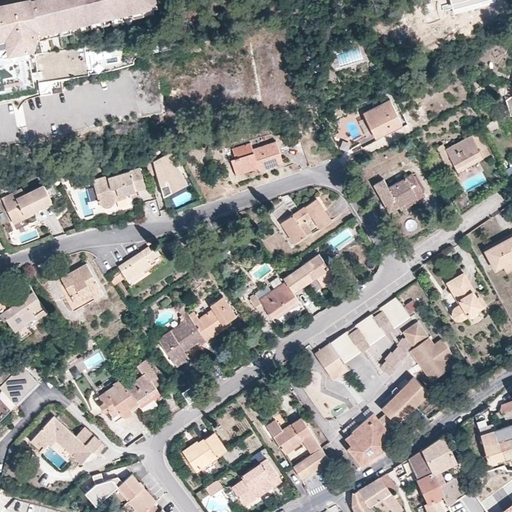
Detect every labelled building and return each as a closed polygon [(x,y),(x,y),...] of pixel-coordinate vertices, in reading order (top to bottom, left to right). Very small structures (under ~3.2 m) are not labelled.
[(28,0),(23,1),(24,3),(17,4),(17,2),(0,4),(0,91),(34,85),(27,50),(32,49),(37,36),(104,25),(154,16),(153,7),(160,5),(158,0),(28,0)] [(453,0),(457,11),(475,7),(488,3),(486,0),(453,0)] [(477,13),(475,7),(457,11),(458,18),(477,13)] [(94,76),(90,46),(34,55),(39,84),(62,81),(79,79),(94,76)] [(150,110),(161,107),(155,83),(157,82),(154,67),(138,71),(142,91),(146,90),(150,110)] [(402,124),(390,100),(363,113),(375,137),(402,124)] [(12,102),(0,104),(0,142),(19,138),(12,102)] [(254,102),(247,103),(249,112),(257,110),(254,102)] [(483,158),(471,136),(446,149),(443,144),(437,147),(444,159),(449,156),(453,164),(458,171),(483,158)] [(282,159),(276,141),(253,149),(251,142),(234,148),(237,157),(231,159),(235,169),(256,162),(258,167),(282,159)] [(184,179),(171,153),(155,161),(154,159),(147,161),(150,176),(157,174),(164,196),(172,192),(169,186),(184,179)] [(449,156),(444,159),(448,166),(453,164),(449,156)] [(258,167),(256,162),(235,169),(236,174),(258,167)] [(125,193),(130,192),(135,190),(145,187),(140,167),(109,177),(108,175),(93,180),(100,203),(102,205),(105,207),(107,207),(110,206),(112,205),(114,203),(114,202),(114,201),(114,196),(125,193)] [(390,211),(392,210),(399,206),(416,196),(419,200),(425,196),(412,173),(388,187),(384,179),(374,184),(390,211)] [(51,201),(44,185),(25,194),(22,188),(2,199),(11,218),(23,212),(25,214),(49,203),(51,201)] [(454,201),(462,213),(474,205),(468,194),(454,201)] [(419,200),(416,196),(399,206),(402,209),(419,200)] [(299,210),(300,213),(295,216),(293,214),(281,222),(295,243),(309,233),(320,226),(321,228),(332,220),(317,198),(299,210)] [(13,222),(17,220),(22,218),(26,216),(25,214),(23,212),(11,218),(13,222)] [(496,269),(503,265),(511,260),(511,236),(485,250),(496,269)] [(144,248),(118,265),(130,282),(146,271),(164,260),(160,253),(156,247),(153,243),(149,246),(144,248)] [(324,261),(319,253),(288,275),(283,268),(279,271),(286,281),(294,292),(307,283),(314,278),(316,277),(323,286),(336,277),(327,265),(325,267),(321,263),(324,261)] [(511,260),(503,265),(507,273),(511,270),(511,260)] [(103,293),(86,263),(61,277),(65,285),(68,284),(72,291),(70,293),(76,303),(83,298),(82,295),(90,290),(92,293),(95,298),(103,293)] [(110,280),(113,285),(123,278),(120,273),(110,280)] [(458,300),(460,299),(461,303),(460,304),(455,307),(453,309),(453,311),(453,313),(454,315),(455,317),(457,319),(460,319),(463,318),(468,315),(469,316),(478,311),(478,310),(485,305),(479,296),(476,297),(473,292),(475,291),(464,273),(447,282),(453,292),(458,300)] [(294,292),(286,281),(272,291),(259,299),(256,294),(261,291),(260,289),(249,296),(258,309),(264,306),(274,319),(300,302),(294,292)] [(0,314),(4,320),(7,318),(18,335),(29,328),(39,321),(37,318),(47,311),(28,283),(13,293),(16,298),(18,301),(11,307),(8,309),(3,302),(0,296),(0,314)] [(272,291),(268,286),(261,291),(256,294),(259,299),(272,291)] [(70,293),(65,295),(73,310),(95,298),(92,293),(83,298),(76,303),(70,293)] [(211,304),(213,309),(199,318),(194,311),(189,315),(206,340),(226,326),(224,323),(229,321),(236,315),(223,296),(211,304)] [(9,304),(11,307),(18,301),(16,298),(9,304)] [(417,320),(405,303),(402,304),(397,298),(331,344),(317,354),(334,378),(349,368),(396,335),(400,331),(417,320)] [(185,320),(186,323),(172,332),(171,330),(158,338),(174,362),(183,355),(180,352),(183,350),(185,350),(199,340),(201,343),(206,340),(189,315),(185,310),(180,313),(185,320)] [(428,335),(417,320),(400,331),(411,346),(423,338),(428,335)] [(18,335),(21,340),(32,332),(29,328),(18,335)] [(436,339),(435,340),(428,345),(423,338),(411,346),(405,350),(427,381),(445,369),(440,361),(447,357),(448,356),(436,339)] [(146,373),(126,386),(137,403),(141,407),(160,394),(156,387),(151,379),(156,376),(146,361),(140,364),(146,373)] [(0,387),(0,388),(17,405),(38,381),(21,365),(8,379),(0,387)] [(391,392),(394,394),(410,377),(407,373),(390,390),(391,392)] [(96,392),(99,396),(114,385),(113,383),(121,378),(119,376),(96,392)] [(156,387),(161,383),(156,376),(151,379),(156,387)] [(395,425),(400,419),(427,394),(410,377),(394,394),(379,409),(384,414),(379,418),(374,413),(369,416),(352,430),(348,425),(342,430),(348,436),(345,438),(347,441),(350,438),(354,443),(372,427),(378,434),(393,422),(395,425)] [(108,409),(113,416),(120,412),(122,415),(125,416),(127,416),(129,415),(131,414),(132,412),(131,407),(137,403),(126,386),(121,378),(113,383),(114,385),(99,396),(103,402),(100,405),(104,411),(108,409)] [(377,407),(379,409),(394,394),(391,392),(377,407)] [(500,409),(500,411),(507,425),(511,423),(511,399),(502,404),(500,409)] [(369,416),(374,413),(371,408),(366,412),(369,416)] [(511,466),(509,466),(508,465),(505,461),(490,465),(490,462),(487,463),(487,460),(488,459),(480,434),(475,414),(457,428),(476,470),(477,472),(503,464),(507,468),(511,468),(511,466)] [(84,426),(76,435),(54,415),(43,427),(31,440),(41,450),(44,447),(43,446),(56,432),(76,451),(73,455),(81,463),(93,450),(94,452),(102,442),(84,426)] [(282,429),(273,435),(282,448),(285,453),(299,444),(298,442),(303,439),(312,454),(322,447),(301,417),(292,423),(294,425),(284,431),(282,429)] [(273,435),(282,429),(276,419),(266,425),(273,435)] [(511,423),(507,425),(496,429),(495,430),(505,457),(511,455),(511,454),(511,423)] [(369,439),(377,433),(372,427),(354,443),(351,445),(348,448),(358,461),(362,465),(379,451),(369,439)] [(495,430),(480,434),(488,459),(487,460),(487,463),(490,462),(491,461),(505,457),(495,430)] [(48,443),(51,445),(56,439),(73,455),(76,451),(56,432),(43,446),(44,447),(48,443)] [(199,442),(200,444),(185,454),(196,470),(202,466),(207,474),(216,467),(212,460),(226,450),(214,432),(199,442)] [(378,434),(377,433),(369,439),(379,451),(387,445),(386,444),(378,434)] [(449,465),(457,462),(445,434),(422,449),(432,472),(447,505),(463,495),(451,468),(449,465)] [(199,442),(198,440),(182,450),(185,454),(200,444),(199,442)] [(106,445),(102,442),(94,452),(97,455),(106,445)] [(297,471),(302,478),(329,459),(322,447),(312,454),(299,462),(297,471)] [(418,478),(432,472),(422,449),(408,458),(418,478)] [(257,496),(267,489),(281,480),(267,458),(242,476),(244,479),(232,487),(244,503),(256,496),(256,497),(257,496)] [(481,483),(488,492),(511,484),(511,468),(507,468),(503,464),(477,472),(481,483)] [(120,483),(117,485),(122,491),(140,511),(155,511),(159,509),(154,503),(157,501),(132,472),(120,483)] [(432,472),(418,478),(428,502),(425,503),(429,511),(439,511),(449,508),(447,505),(432,472)] [(386,473),(380,477),(391,492),(397,488),(386,473)] [(380,477),(353,493),(352,505),(355,511),(376,511),(371,506),(374,504),(391,492),(380,477)] [(218,478),(205,486),(210,494),(223,486),(218,478)] [(101,511),(122,491),(117,485),(120,483),(117,480),(99,481),(85,493),(101,511)] [(481,483),(472,489),(480,502),(491,495),(488,492),(481,483)] [(374,504),(382,511),(397,511),(403,509),(391,492),(374,504)] [(159,509),(155,511),(172,511),(174,511),(167,502),(159,509)] [(511,511),(511,503),(499,511),(511,511)]
